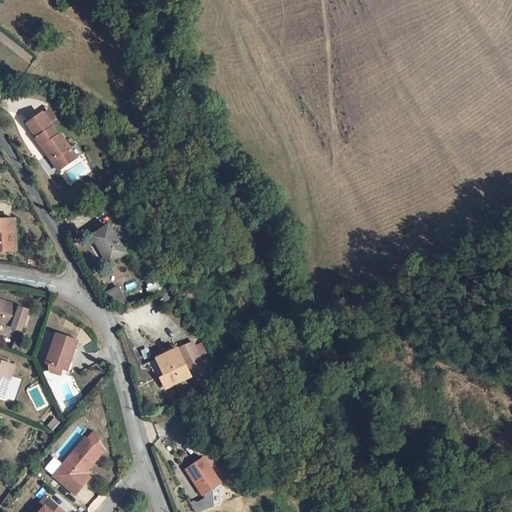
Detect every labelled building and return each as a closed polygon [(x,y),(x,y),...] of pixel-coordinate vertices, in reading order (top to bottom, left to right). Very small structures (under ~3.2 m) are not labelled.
[(46,112),(39,118),(49,131),(56,126),(46,112)] [(39,118),(24,129),(34,142),(33,143),(46,160),(49,158),(59,172),(73,162),(66,154),(68,153),(67,153),(57,138),(55,139),(49,131),(39,118)] [(68,153),(66,154),(73,162),(77,160),(80,157),(73,148),(67,153),(68,153)] [(49,158),(46,160),(57,174),(59,172),(49,158)] [(122,238),(106,216),(82,234),(102,262),(118,250),(113,245),(122,238)] [(0,223),(0,253),(23,252),(20,222),(0,223)] [(157,265),(143,247),(137,252),(151,271),(157,265)] [(103,294),(117,316),(126,310),(112,288),(103,294)] [(5,309),(0,322),(0,329),(8,333),(27,340),(34,321),(5,309)] [(8,333),(0,329),(0,336),(6,339),(8,333)] [(55,371),(57,378),(68,381),(70,375),(74,376),(81,346),(60,341),(53,371),(55,371)] [(187,376),(194,389),(195,388),(209,379),(189,344),(175,351),(170,345),(161,350),(163,353),(155,358),(170,386),(187,376)] [(23,352),(19,359),(28,362),(31,355),(23,352)] [(153,395),(170,386),(155,358),(138,367),(153,395)] [(0,400),(8,403),(18,374),(0,367),(0,400)] [(89,470),(104,453),(93,435),(87,442),(83,441),(64,466),(67,468),(57,482),(75,496),(88,480),(83,475),(87,469),(89,470)] [(221,489),(222,489),(207,463),(188,474),(204,500),(205,499),(221,489)] [(221,489),(205,499),(206,504),(206,510),(215,507),(214,511),(216,511),(222,510),(221,489)]
